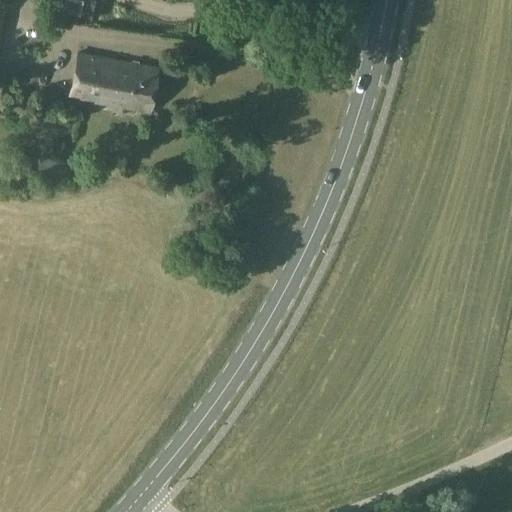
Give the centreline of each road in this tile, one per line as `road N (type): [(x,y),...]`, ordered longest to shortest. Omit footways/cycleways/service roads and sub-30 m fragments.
road 1 (primary): [(142,501),(262,343),(317,236),(356,150),(391,0)]
road 2 (unclassified): [(511,442),(339,511)]
